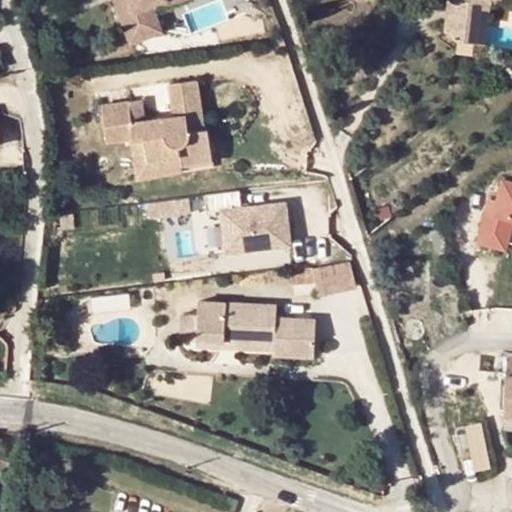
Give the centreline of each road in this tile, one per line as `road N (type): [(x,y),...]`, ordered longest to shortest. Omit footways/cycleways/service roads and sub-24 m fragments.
road 1 (unknown): [(16,410),(36,129),(32,85),(3,0)]
road 2 (residential): [(0,410),(331,511)]
road 3 (residential): [(455,511),(436,439),(432,358),(465,340),(511,342)]
